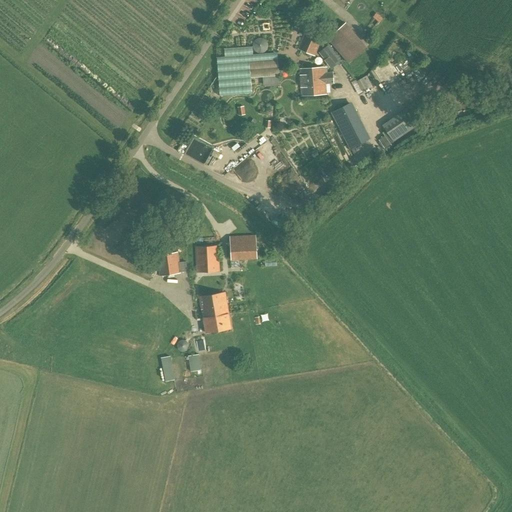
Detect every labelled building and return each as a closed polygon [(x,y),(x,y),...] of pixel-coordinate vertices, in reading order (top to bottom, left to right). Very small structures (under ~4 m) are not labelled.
[(299,18),(309,30),(314,26),(304,14),(299,18)] [(346,23),(327,39),(348,64),(366,47),(346,23)] [(297,49),(315,56),(323,36),(306,29),(297,49)] [(257,39),(256,39),(255,40),(254,41),(253,42),(253,43),(253,44),(253,45),(253,46),(253,47),(253,48),(253,49),(254,50),(255,51),(256,52),(257,53),(258,53),(259,53),(260,53),(261,53),(263,53),(264,52),(265,52),(266,51),(266,50),(267,50),(267,49),(267,48),(268,47),(268,46),(268,45),(268,44),(268,43),(267,43),(267,41),(266,41),(265,40),(264,39),(263,38),(262,38),(261,38),(260,38),(259,38),(258,38),(257,39)] [(430,65),(397,40),(381,62),(415,87),(430,65)] [(328,45),(319,53),(324,60),(331,69),(341,61),(328,45)] [(251,85),(250,78),(279,76),(278,64),(281,64),(281,59),(277,59),(277,53),(249,55),(248,47),(224,49),(225,57),(217,57),(219,88),(251,85)] [(300,69),(302,96),(326,94),(325,84),(333,83),(333,73),(325,73),(324,68),(300,69)] [(351,82),(358,94),(362,92),(362,91),(367,87),(368,89),(372,86),(366,76),(356,81),(356,80),(351,82)] [(271,86),(271,77),(263,78),(263,86),(271,86)] [(331,112),(350,149),(371,139),(352,102),(331,112)] [(405,109),(382,125),(385,130),(382,133),(384,136),(378,140),(384,148),(416,126),(405,109)] [(229,236),(230,260),(232,260),(232,265),(240,265),(240,260),(257,259),(255,235),(229,236)] [(195,246),(196,272),(220,271),(218,245),(195,246)] [(178,251),(156,255),(159,276),(180,273),(178,251)] [(200,297),(203,318),(222,315),(228,314),(225,293),(200,297)] [(222,315),(203,318),(205,333),(231,329),(228,314),(222,315)] [(198,354),(188,356),(190,371),(201,370),(198,354)] [(161,358),(165,381),(174,380),(170,356),(161,358)]
